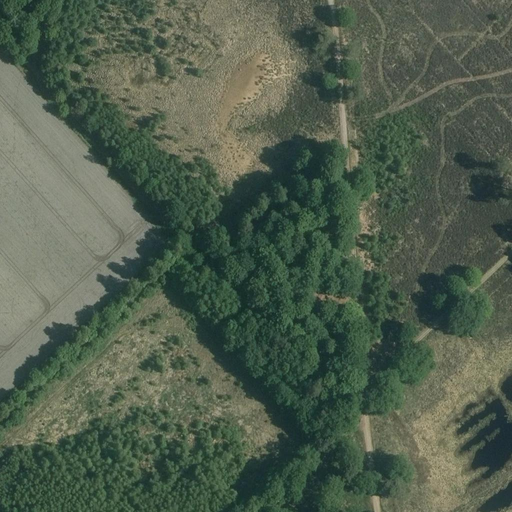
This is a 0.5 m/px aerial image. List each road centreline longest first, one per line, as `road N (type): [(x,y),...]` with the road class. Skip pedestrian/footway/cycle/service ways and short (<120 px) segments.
road 1 (track): [(0,17),(54,95),(365,429)]
road 2 (track): [(365,429),(329,0)]
road 3 (track): [(361,388),(511,247)]
